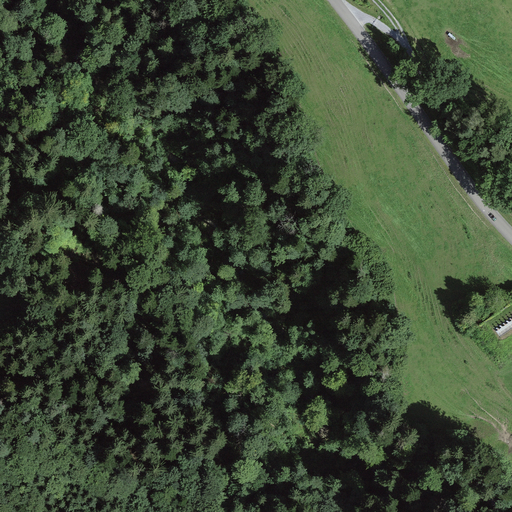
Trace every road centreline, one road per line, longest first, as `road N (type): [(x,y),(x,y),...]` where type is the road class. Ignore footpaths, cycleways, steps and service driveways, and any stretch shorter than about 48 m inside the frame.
road 1 (unclassified): [(334,0),(511,237)]
road 2 (track): [(340,6),(405,42),(449,114),(511,170)]
